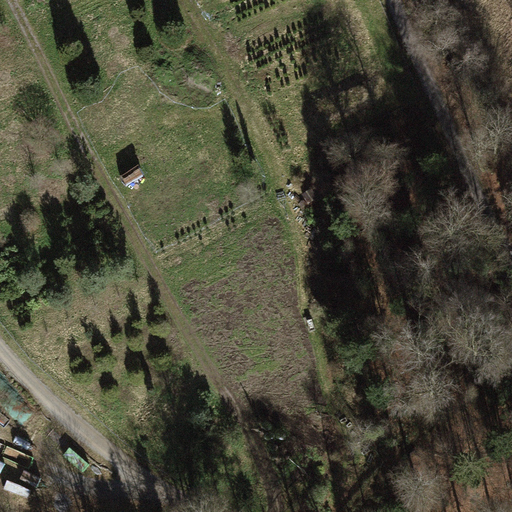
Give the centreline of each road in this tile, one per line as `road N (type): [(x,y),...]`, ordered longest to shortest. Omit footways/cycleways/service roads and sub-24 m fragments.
road 1 (track): [(281,511),(280,494),(9,0)]
road 2 (track): [(391,0),(511,258)]
road 3 (track): [(0,344),(24,376),(208,511)]
road 4 (track): [(178,0),(286,189)]
